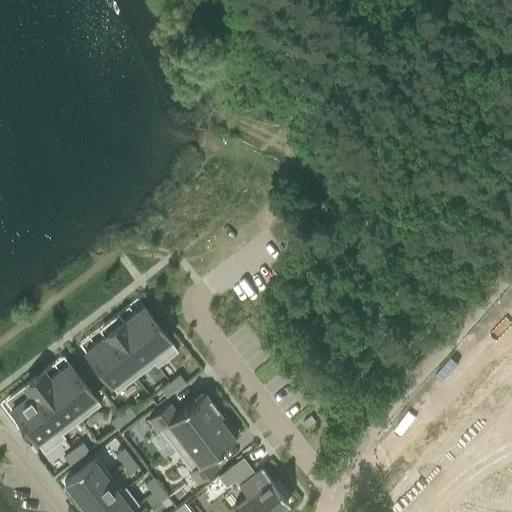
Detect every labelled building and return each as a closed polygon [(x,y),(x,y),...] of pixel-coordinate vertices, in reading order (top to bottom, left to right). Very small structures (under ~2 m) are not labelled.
[(123,320),(122,321),(157,366),(177,351),(143,307),(124,321),(123,320)] [(102,336),(103,337),(134,378),(153,363),(156,367),(157,366),(122,321),(102,336)] [(115,392),(134,378),(103,337),(84,352),(115,392)] [(48,378),(80,420),(99,404),(68,364),(49,379),(49,378),(48,378)] [(179,375),(169,382),(175,390),(185,383),(179,375)] [(29,393),(63,438),(64,437),(61,434),(80,420),(48,378),(29,393)] [(159,389),(165,397),(175,390),(169,382),(159,389)] [(43,453),(63,438),(29,393),(28,394),(9,409),(43,453)] [(158,429),(174,450),(220,415),(204,393),(176,413),(168,403),(147,419),(156,431),(158,429)] [(129,406),(119,414),(125,422),(135,414),(129,406)] [(109,421),(116,429),(125,422),(119,414),(109,421)] [(210,457),(235,438),(218,417),(221,415),(220,415),(174,450),(190,470),(188,472),(197,484),(218,467),(210,457)] [(82,442),(72,449),(78,457),(88,450),(82,442)] [(115,454),(122,464),(130,458),(123,448),(115,454)] [(63,457),(69,465),(78,457),(72,449),(63,457)] [(63,482),(76,499),(109,474),(96,457),(63,482)] [(130,458),(122,464),(129,473),(137,467),(130,458)] [(232,508),(234,511),(274,511),(288,502),(283,497),(287,495),(277,482),(274,484),(261,468),(238,486),(246,497),(232,508)] [(76,499),(86,511),(90,511),(120,490),(109,474),(76,499)] [(144,483),(152,493),(160,487),(152,477),(144,483)] [(488,478),(480,479),(482,491),(489,490),(488,478)] [(90,511),(126,511),(137,504),(124,487),(120,490),(90,511)] [(160,487),(152,493),(159,502),(167,496),(160,487)] [(489,490),(482,491),(483,503),(489,502),(491,502),(489,490)]
